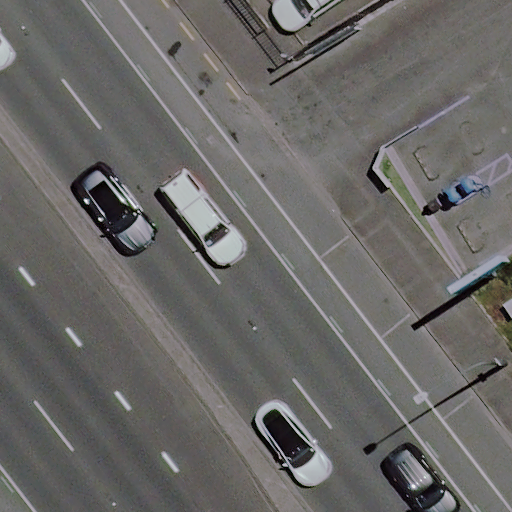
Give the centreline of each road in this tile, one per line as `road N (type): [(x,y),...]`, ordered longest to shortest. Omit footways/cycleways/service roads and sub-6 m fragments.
road 1 (secondary): [(1,0),(395,511)]
road 2 (secondary): [(120,511),(0,362)]
